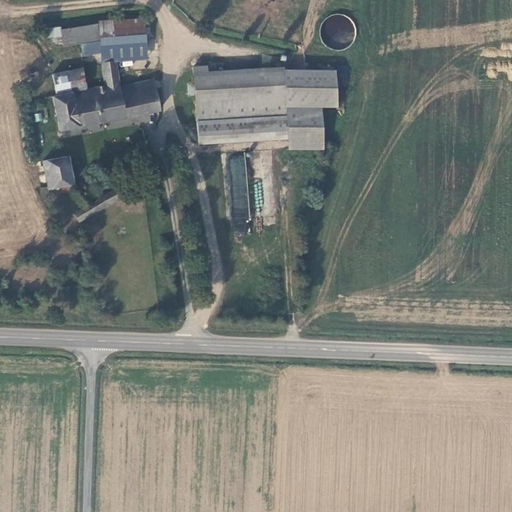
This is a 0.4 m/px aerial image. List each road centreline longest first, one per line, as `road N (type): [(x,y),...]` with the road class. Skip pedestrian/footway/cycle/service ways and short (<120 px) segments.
road 1 (secondary): [(196,343),(511,356)]
road 2 (unclassified): [(196,343),(158,128)]
road 3 (unclassified): [(90,338),(85,511)]
